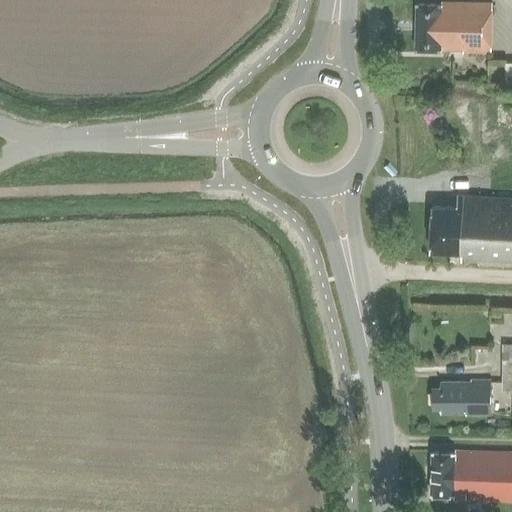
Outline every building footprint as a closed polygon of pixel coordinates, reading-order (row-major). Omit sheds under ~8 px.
[(489,53),(490,10),(490,2),(440,1),(440,4),(416,3),(415,49),(437,51),(437,49),(441,49),(444,54),(446,54),(449,51),(463,51),(463,52),(489,53)] [(432,208),(431,252),(462,253),(462,260),(479,261),(479,264),(511,265),(511,200),(458,198),(457,209),(432,208)] [(502,391),(511,390),(511,336),(508,337),(508,343),(502,343),(502,391)] [(432,389),(432,409),(441,409),(441,413),(467,413),(467,415),(488,414),(489,382),(471,381),(470,383),(441,383),(440,389),(432,389)] [(431,453),(430,494),(454,495),(454,500),(511,500),(511,453),(457,452),(431,453)]
